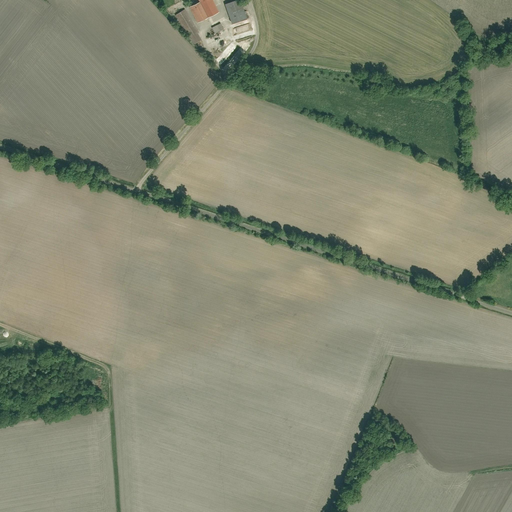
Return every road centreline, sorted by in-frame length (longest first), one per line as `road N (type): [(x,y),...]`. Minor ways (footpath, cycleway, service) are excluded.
road 1 (residential): [(511,311),(135,192)]
road 2 (residential): [(247,0),(258,31),(254,51),(135,192)]
road 3 (residential): [(135,192),(0,148)]
